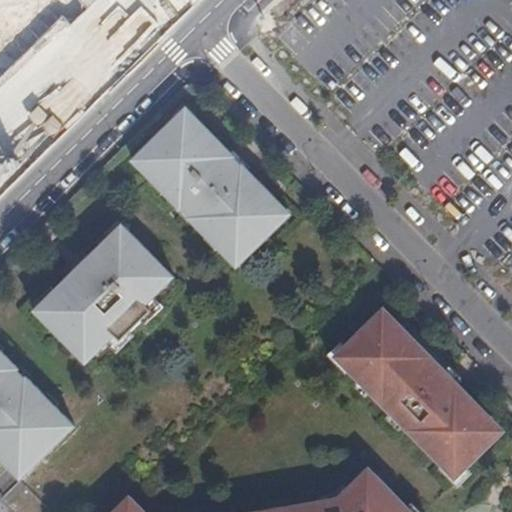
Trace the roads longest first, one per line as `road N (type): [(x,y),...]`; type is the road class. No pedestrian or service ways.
road 1 (residential): [(194,30),(511,351)]
road 2 (tertiary): [(0,223),(194,30)]
road 3 (unknown): [(325,163),(481,0)]
road 4 (unknown): [(383,221),(511,95)]
